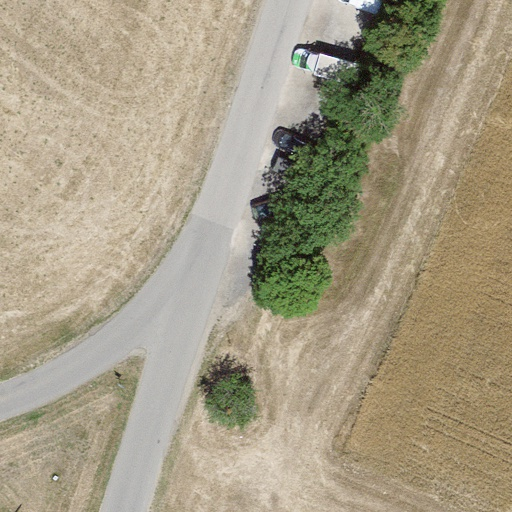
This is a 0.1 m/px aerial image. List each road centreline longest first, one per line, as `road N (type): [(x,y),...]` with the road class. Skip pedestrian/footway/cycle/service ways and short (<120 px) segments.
road 1 (unclassified): [(291,0),(192,278)]
road 2 (unclassified): [(192,278),(128,511)]
road 3 (unclassified): [(192,278),(62,378),(0,399)]
